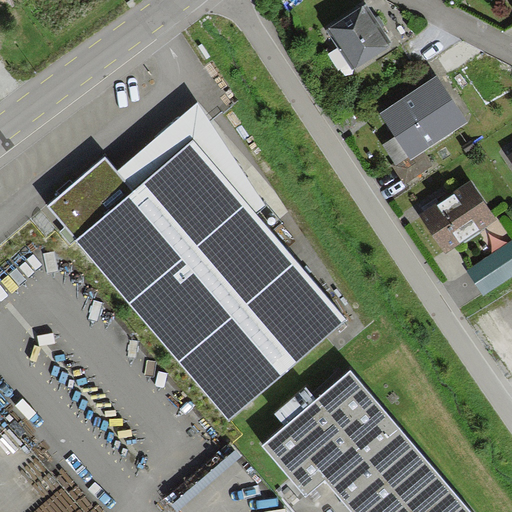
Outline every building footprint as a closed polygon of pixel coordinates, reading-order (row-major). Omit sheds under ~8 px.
[(331,36),(354,67),(382,47),(359,15),(331,36)] [(335,79),(320,56),(308,64),(323,87),(335,79)] [(414,153),(460,123),(435,86),(387,118),(400,139),(388,147),(400,166),(378,180),(387,194),(425,170),(414,153)] [(224,424),(344,325),(257,221),(270,210),(198,105),(116,177),(103,162),(45,210),(224,424)] [(491,223),(467,188),(418,221),(442,256),(491,223)] [(511,244),(470,274),(484,293),(511,273),(511,244)] [(474,511),(348,367),(275,430),(345,511),(474,511)] [(241,456),(235,450),(172,504),(177,511),(241,456)]
